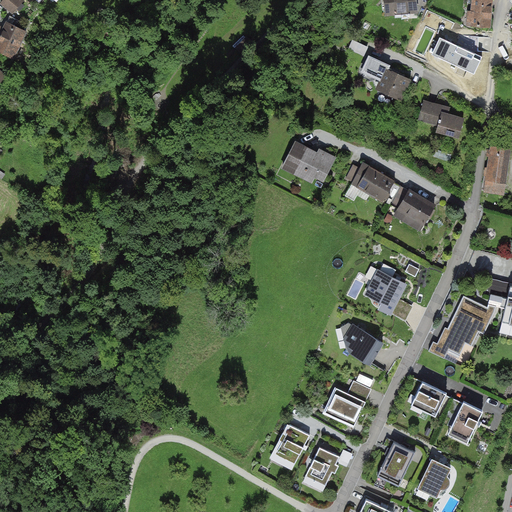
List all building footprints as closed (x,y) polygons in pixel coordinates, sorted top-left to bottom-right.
[(24,1),(23,0),(0,0),(0,1),(0,5),(11,15),(24,1)] [(416,0),(382,0),(384,16),(417,13),(416,0)] [(492,0),(470,0),(469,26),(490,27),(492,0)] [(30,33),(5,21),(0,32),(0,52),(17,61),(30,33)] [(402,101),(412,79),(388,68),(390,65),(368,55),(360,72),(379,80),(375,89),(402,101)] [(0,62),(0,88),(2,91),(15,76),(0,62)] [(444,106),(425,101),(419,124),(438,129),(444,106)] [(443,111),(437,134),(459,140),(466,117),(443,111)] [(334,161),(295,140),(280,168),(319,189),(334,161)] [(510,150),(491,147),(484,189),(504,192),(510,150)] [(395,181),(363,162),(350,183),(383,203),(395,181)] [(436,205),(409,190),(393,217),(421,232),(436,205)] [(378,294),(375,301),(394,310),(410,275),(379,260),(366,288),(378,294)] [(504,300),(508,283),(492,279),(488,296),(504,300)] [(511,335),(511,285),(509,284),(498,332),(511,335)] [(495,310),(464,296),(448,330),(445,328),(438,344),(434,342),(430,351),(445,358),(449,349),(460,354),(465,342),(471,345),(478,330),(484,333),(495,310)] [(370,366),(384,343),(349,323),(340,327),(348,354),(370,366)] [(372,390),(354,381),(348,393),(367,401),(372,390)] [(445,394),(422,383),(411,405),(435,416),(445,394)] [(367,403),(336,388),(326,410),(356,425),(367,403)] [(468,447),(485,413),(463,402),(446,437),(468,447)] [(310,436),(289,425),(270,461),(291,472),(310,436)] [(415,453),(394,443),(378,476),(399,486),(415,453)] [(321,494),(341,457),(321,447),(302,485),(321,494)] [(354,454),(345,450),(338,463),(347,468),(354,454)] [(451,469),(432,460),(418,489),(438,499),(441,491),(445,490),(448,487),(449,482),(447,479),(451,469)] [(391,511),(365,499),(359,511),(391,511)]
